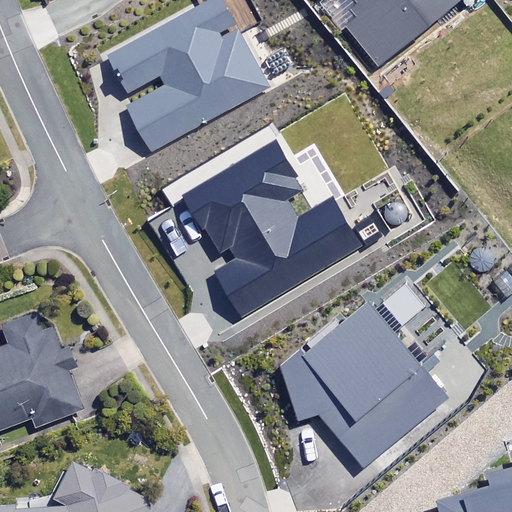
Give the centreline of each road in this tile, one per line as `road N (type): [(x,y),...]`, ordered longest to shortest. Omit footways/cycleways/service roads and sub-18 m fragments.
road 1 (residential): [(246,511),(226,451),(83,207)]
road 2 (residential): [(83,207),(0,23)]
